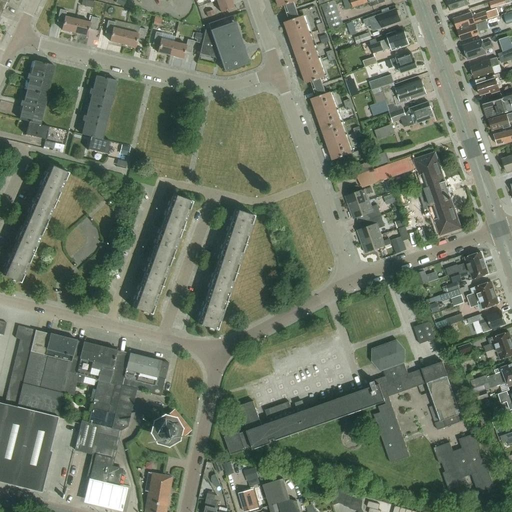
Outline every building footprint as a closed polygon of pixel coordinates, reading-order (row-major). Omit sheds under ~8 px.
[(8,3),(9,0),(0,0),(0,8),(3,10),(6,2),(8,3)] [(230,0),(221,0),(217,1),(221,13),(234,9),(230,0)] [(298,0),(276,0),(279,8),(286,6),(288,11),(296,8),(294,3),(299,1),(298,0)] [(333,0),(319,5),(328,29),(342,24),(333,0)] [(449,0),(447,1),(451,11),(469,5),(468,2),(472,0),(449,0)] [(511,0),(498,0),(488,3),(491,10),(511,2),(511,0)] [(399,16),(400,14),(399,11),(397,11),(396,9),(369,19),(371,26),(380,23),(382,28),(401,21),(399,16)] [(499,16),(497,9),(487,12),(486,12),(473,16),(472,13),(454,19),(457,30),(482,21),(482,22),(486,21),(499,16)] [(75,33),(78,20),(65,17),(66,11),(60,10),(57,22),(63,23),(62,30),(75,33)] [(291,21),(285,23),(290,39),(309,32),(304,16),(300,18),(298,12),(289,15),(291,21)] [(511,12),(503,16),(506,25),(511,23),(511,12)] [(216,59),(220,58),(224,70),(246,63),(233,25),(232,26),(230,22),(233,21),(233,18),(233,16),(232,16),(207,24),(200,54),(215,58),(216,59)] [(95,31),(98,19),(91,17),(90,23),(78,20),(75,33),(87,36),(89,30),(95,31)] [(123,45),(123,44),(126,31),(113,28),(114,23),(108,21),(105,33),(111,35),(110,42),(123,45)] [(486,21),(482,22),(483,23),(458,31),(461,41),(479,35),(478,33),(489,29),(486,21)] [(371,26),(373,31),(382,28),(380,23),(371,26)] [(143,42),(146,30),(139,28),(138,34),(126,31),(123,44),(123,45),(135,48),(137,41),(143,42)] [(171,56),(171,55),(174,43),(161,40),(162,34),(155,32),(153,45),(159,46),(157,53),(171,56)] [(309,32),(290,39),(295,54),(315,47),(309,32)] [(408,43),(409,42),(408,39),(407,39),(404,32),(396,34),(395,32),(386,35),(388,39),(370,45),(373,54),(391,48),(392,51),(393,50),(396,51),(398,50),(398,48),(409,45),(408,43)] [(196,33),(194,39),(197,40),(196,42),(200,43),(203,35),(196,33)] [(369,33),(354,38),(356,45),(371,40),(369,33)] [(326,35),(320,37),(322,44),(328,41),(326,35)] [(506,50),(511,48),(511,35),(502,38),(506,50)] [(191,54),(194,41),(187,40),(186,45),(174,43),(171,55),(171,56),(183,59),(185,52),(191,54)] [(485,51),(493,48),(491,42),(483,45),(482,40),(463,46),(468,60),(486,54),(485,51)] [(315,47),(295,54),(301,69),(320,62),(315,47)] [(394,66),(398,65),(401,73),(416,68),(411,53),(396,58),(381,63),(385,75),(396,71),(394,66)] [(363,61),(365,68),(377,64),(375,57),(363,61)] [(492,68),(498,66),(496,61),(491,63),(490,60),(482,63),(482,64),(471,68),(474,79),(494,73),(492,68)] [(29,76),(51,82),(55,66),(35,61),(32,75),(29,74),(29,76)] [(320,62),(301,69),(306,84),(313,82),(315,87),(323,85),(321,79),(325,78),(320,62)] [(392,75),(369,82),(372,90),(373,92),(395,84),(392,75)] [(30,80),(28,91),(48,96),(51,82),(29,76),(28,79),(30,80)] [(91,89),(91,92),(113,97),(117,81),(97,76),(93,90),(91,89)] [(395,84),(373,92),(377,104),(387,100),(388,105),(387,105),(389,110),(388,111),(389,113),(403,108),(402,105),(401,105),(401,103),(407,100),(409,101),(412,100),(413,99),(426,94),(425,93),(426,92),(425,89),(424,88),(423,86),(424,85),(422,82),(421,81),(421,79),(408,84),(406,83),(404,84),(403,86),(396,88),(395,84)] [(491,95),(500,92),(496,79),(487,82),(485,79),(476,82),(480,96),(491,93),(491,95)] [(318,97),(311,100),(317,115),(336,108),(330,93),(327,94),(325,89),(316,91),(318,97)] [(22,101),(22,104),(44,109),(48,96),(28,91),(25,102),(22,101)] [(496,110),(497,116),(511,111),(511,91),(481,101),(482,102),(480,102),(484,113),(496,110)] [(92,95),(89,105),(109,111),(113,97),(91,92),(90,94),(92,95)] [(429,102),(409,109),(415,124),(416,124),(418,124),(420,124),(421,122),(425,120),(434,117),(431,109),(432,107),(431,105),(429,104),(429,102)] [(40,124),(44,109),(22,104),(21,106),(23,107),(20,119),(29,122),(40,124)] [(85,116),(84,118),(106,124),(109,111),(89,105),(87,116),(85,116)] [(336,108),(317,115),(322,130),(341,124),(336,108)] [(389,113),(389,114),(393,123),(401,120),(400,118),(406,116),(404,111),(403,108),(389,113)] [(404,111),(406,116),(400,118),(401,120),(404,128),(415,124),(410,110),(404,111)] [(509,122),(511,121),(511,113),(489,120),(492,131),(503,128),(503,129),(511,127),(509,122)] [(85,121),(82,135),(91,137),(102,140),(106,124),(84,118),(83,121),(85,121)] [(49,127),(40,124),(29,122),(26,135),(46,140),(49,127)] [(341,124),(322,130),(327,146),(347,139),(341,124)] [(375,131),(377,140),(394,134),(391,125),(375,131)] [(356,138),(359,137),(361,136),(358,127),(353,129),(354,133),(356,138)] [(498,146),(511,141),(511,130),(494,135),(498,146)] [(111,142),(102,140),(91,137),(88,149),(108,154),(111,142)] [(347,139),(327,146),(333,161),(347,156),(348,161),(360,157),(358,151),(352,154),(347,139)] [(45,141),(43,147),(60,151),(62,145),(55,143),(55,144),(45,141)] [(131,147),(130,147),(122,145),(119,154),(128,156),(129,156),(131,147)] [(380,154),(383,164),(392,161),(390,151),(380,154)] [(444,182),(435,154),(414,161),(413,156),(387,165),(391,178),(418,169),(424,189),(419,191),(425,208),(430,206),(440,235),(460,228),(451,199),(452,199),(445,181),(444,182)] [(507,173),(511,171),(511,156),(502,160),(507,173)] [(362,173),(373,169),(371,161),(360,165),(362,173)] [(39,192),(57,200),(69,172),(50,164),(46,175),(45,175),(42,180),(43,181),(39,192)] [(376,169),(357,176),(362,188),(391,178),(387,165),(376,169)] [(371,187),(345,197),(350,208),(369,201),(367,195),(373,193),(371,187)] [(45,227),(57,200),(39,192),(34,203),(33,203),(30,208),(32,208),(27,219),(45,227)] [(163,222),(182,229),(193,201),(174,194),(170,205),(168,205),(166,211),(167,211),(163,222)] [(369,201),(350,208),(353,219),(367,215),(369,220),(381,216),(378,206),(371,208),(369,201)] [(226,238),(245,244),(254,215),(235,209),(231,221),(230,221),(228,227),(229,227),(226,238)] [(381,216),(369,220),(371,226),(358,231),(362,242),(381,235),(379,228),(385,226),(381,216)] [(33,255),(45,227),(27,219),(22,230),(21,230),(18,236),(19,236),(15,247),(33,255)] [(172,258),(182,229),(163,222),(159,234),(158,233),(156,239),(157,240),(153,251),(172,258)] [(405,227),(398,229),(403,241),(410,239),(405,227)] [(381,235),(362,242),(366,253),(391,244),(389,239),(383,241),(381,235)] [(236,273),(245,244),(226,238),(222,250),(221,249),(219,255),(220,255),(216,266),(236,273)] [(402,241),(392,245),(395,255),(406,251),(402,241)] [(21,282),(33,255),(15,247),(10,258),(9,257),(6,263),(7,264),(3,274),(21,282)] [(162,286),(172,258),(153,251),(149,262),(148,262),(146,267),(147,268),(143,279),(162,286)] [(459,272),(485,264),(481,253),(465,258),(468,266),(465,267),(464,265),(458,267),(457,266),(447,270),(449,276),(459,272)] [(485,264),(459,272),(461,278),(468,276),(467,273),(470,272),(473,280),(489,275),(485,264)] [(226,301),(236,273),(216,266),(212,278),(211,278),(209,283),(210,284),(207,295),(226,301)] [(419,286),(428,283),(425,272),(415,275),(419,286)] [(152,315),(162,286),(143,279),(139,291),(138,290),(135,296),(137,296),(133,308),(152,315)] [(459,288),(457,282),(446,286),(442,287),(444,291),(447,290),(448,292),(459,288)] [(469,302),(495,293),(492,282),(475,288),(477,293),(467,297),(469,302)] [(459,289),(441,295),(443,302),(461,296),(459,289)] [(483,310),(499,304),(495,293),(469,302),(471,308),(478,305),(477,302),(480,301),(483,310)] [(217,330),(226,301),(207,295),(203,307),(202,306),(200,312),(201,313),(197,324),(217,330)] [(491,329),(506,324),(502,312),(487,317),(487,318),(483,319),(482,315),(467,320),(469,325),(479,321),(481,326),(489,323),(491,329)] [(449,327),(465,321),(463,314),(446,320),(448,326),(449,327)] [(446,320),(437,323),(440,329),(448,326),(446,320)] [(435,339),(429,322),(414,327),(420,345),(435,339)] [(20,340),(23,327),(17,326),(14,338),(20,340)] [(26,341),(29,329),(23,327),(20,340),(26,341)] [(32,343),(35,330),(29,329),(26,341),(32,343)] [(69,372),(73,357),(46,351),(50,334),(35,330),(32,343),(31,348),(29,353),(28,359),(27,364),(25,370),(24,375),(23,380),(21,386),(20,391),(19,397),(18,402),(16,407),(58,417),(69,372)] [(486,353),(511,343),(511,340),(509,333),(493,338),(495,344),(484,347),(486,353)] [(46,351),(73,357),(77,340),(50,334),(46,351)] [(32,343),(26,341),(20,340),(18,345),(31,348),(32,343)] [(111,428),(120,388),(121,386),(129,353),(77,340),(73,357),(69,372),(98,379),(96,390),(92,389),(90,397),(93,398),(87,423),(111,428)] [(239,432),(225,437),(231,455),(247,449),(246,448),(253,446),(254,449),(272,443),(271,442),(276,440),(383,402),(385,402),(386,404),(379,407),(381,413),(374,415),(391,463),(410,456),(393,407),(389,397),(428,383),(435,405),(438,413),(432,415),(435,423),(437,430),(447,427),(461,421),(459,416),(462,415),(443,361),(409,374),(404,363),(405,351),(398,341),(373,350),(372,362),(384,369),(386,377),(375,381),(371,383),(372,387),(306,410),(299,413),(294,415),(270,423),(262,426),(254,402),(239,407),(248,431),(240,434),(239,432)] [(470,343),(458,347),(461,355),(473,351),(470,343)] [(500,360),(511,356),(511,343),(486,353),(488,358),(495,356),(494,353),(497,351),(500,360)] [(31,348),(18,345),(17,350),(29,353),(31,348)] [(29,353),(17,350),(16,356),(28,359),(29,353)] [(161,396),(169,363),(129,353),(121,386),(136,389),(136,390),(161,396)] [(28,359),(16,356),(14,361),(27,364),(28,359)] [(25,370),(27,364),(14,361),(13,367),(25,370)] [(511,375),(511,364),(494,371),(496,376),(494,376),(493,373),(470,381),(473,389),(489,383),(511,375)] [(25,370),(13,367),(12,372),(24,375),(25,370)] [(24,375),(12,372),(10,377),(23,380),(24,375)] [(508,387),(511,385),(511,375),(489,383),(490,388),(506,383),(508,387)] [(23,380),(10,377),(9,383),(21,386),(23,380)] [(21,386),(9,383),(8,388),(20,391),(21,386)] [(90,479),(119,486),(123,469),(110,466),(112,458),(119,430),(126,432),(136,390),(136,389),(121,386),(120,388),(111,428),(87,423),(81,421),(75,451),(94,455),(90,479)] [(20,391),(8,388),(7,394),(19,397),(20,391)] [(487,390),(477,394),(480,401),(490,397),(487,390)] [(511,394),(508,396),(507,392),(499,395),(499,396),(493,398),(496,404),(501,403),(501,404),(511,400),(511,401),(507,403),(510,411),(511,409),(511,394)] [(19,397),(7,394),(5,399),(18,402),(19,397)] [(18,402),(5,399),(4,404),(5,405),(16,407),(18,402)] [(302,401),(295,403),(299,413),(306,410),(302,401)] [(289,402),(265,411),(270,423),(294,415),(289,402)] [(0,477),(0,478),(0,480),(7,483),(8,479),(16,481),(15,485),(40,491),(50,452),(50,451),(58,417),(16,407),(5,405),(4,404),(0,403),(0,477)] [(157,424),(154,432),(159,440),(167,442),(174,438),(177,428),(184,437),(191,431),(174,410),(167,415),(171,421),(164,419),(157,424)] [(500,416),(491,420),(494,427),(503,424),(500,416)] [(494,486),(484,458),(481,459),(478,450),(480,449),(475,434),(459,439),(462,448),(453,452),(450,442),(434,448),(440,464),(442,463),(445,472),(443,473),(448,489),(464,484),(462,478),(472,475),(478,492),(494,486)] [(219,461),(214,463),(218,473),(224,471),(219,461)] [(230,462),(223,464),(226,475),(234,473),(230,462)] [(255,467),(244,471),(247,481),(258,478),(255,467)] [(165,511),(172,477),(148,473),(145,492),(147,492),(144,511),(165,511)] [(221,485),(216,474),(213,475),(212,480),(213,484),(217,486),(221,485)] [(119,486),(90,479),(84,503),(123,511),(129,488),(119,486)] [(266,497),(269,506),(279,504),(281,511),(300,511),(298,501),(290,500),(284,480),(283,479),(263,485),(266,497)] [(251,490),(240,493),(245,511),(261,508),(255,489),(251,490)] [(337,491),(329,494),(333,506),(339,504),(343,505),(343,506),(349,508),(349,509),(358,511),(361,509),(362,501),(353,498),(353,497),(347,495),(347,494),(337,491)] [(216,511),(217,507),(219,503),(214,502),(215,496),(208,494),(203,511),(216,511)] [(380,504),(369,501),(367,507),(370,507),(368,511),(381,511),(382,511),(379,510),(380,504)]
